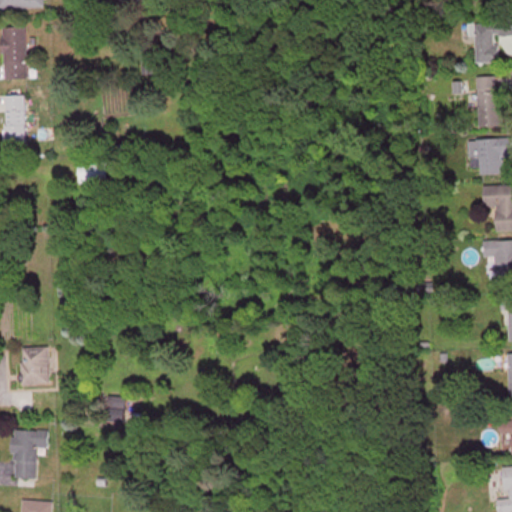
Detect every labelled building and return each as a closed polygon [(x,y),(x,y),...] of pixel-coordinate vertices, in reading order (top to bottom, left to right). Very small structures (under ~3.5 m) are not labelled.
[(0,0),(1,12),(48,11),(47,0),(0,0)] [(148,0),(124,0),(125,14),(148,14),(148,0)] [(502,67),(502,39),(511,39),(511,26),(479,27),(479,67),(502,67)] [(30,30),(7,31),(7,83),(31,83),(30,30)] [(503,79),(480,79),(481,132),(504,132),(503,79)] [(7,100),(7,149),(29,149),(29,100),(7,100)] [(506,178),(506,160),(511,159),(511,142),(482,143),(482,178),(506,178)] [(83,186),(111,186),(111,164),(83,164),(83,186)] [(498,234),(511,234),(511,188),(497,189),(498,234)] [(499,289),(511,288),(511,243),(488,244),(488,263),(498,263),(499,289)] [(54,388),(52,350),(23,351),(25,389),(54,388)] [(52,433),(17,433),(16,482),(40,482),(40,450),(51,450),(52,433)] [(511,511),(511,469),(507,469),(509,502),(500,503),(500,511),(511,511)]
